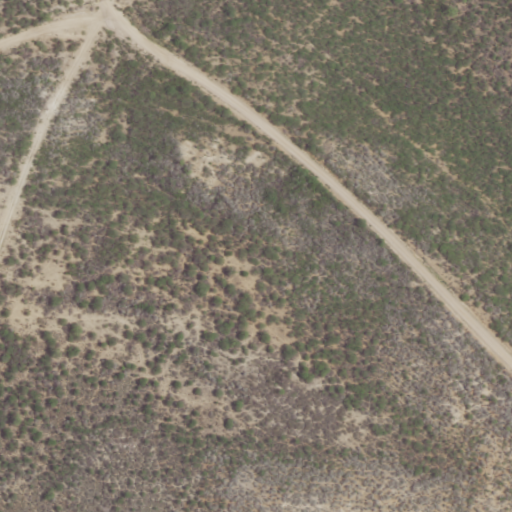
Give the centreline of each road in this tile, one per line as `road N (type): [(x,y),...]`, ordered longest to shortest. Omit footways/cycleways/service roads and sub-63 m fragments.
road 1 (residential): [(511,347),(342,188),(132,26),(111,0)]
road 2 (residential): [(0,82),(167,53)]
